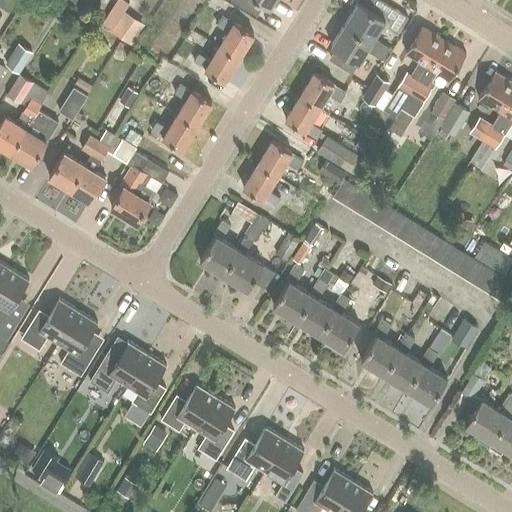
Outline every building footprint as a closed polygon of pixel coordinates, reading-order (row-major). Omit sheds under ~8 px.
[(0,0),(0,6),(9,12),(17,0),(0,0)] [(129,4),(122,0),(117,0),(101,26),(111,32),(123,12),(129,4)] [(230,0),(257,17),(264,5),(270,9),(274,0),(230,0)] [(382,25),(397,35),(407,17),(381,2),(377,0),(359,0),(344,25),(371,43),(374,38),(382,25)] [(123,12),(111,32),(131,45),(143,25),(123,12)] [(222,16),(217,24),(229,32),(220,46),(239,58),(254,34),(235,22),(234,24),(222,16)] [(344,25),(330,46),(337,51),(331,61),(351,74),(358,64),(369,46),(384,55),(389,47),(374,38),(371,43),(344,25)] [(392,95),(383,109),(393,115),(396,117),(410,95),(443,40),(421,27),(405,54),(418,62),(411,74),(406,71),(394,91),(392,95)] [(106,39),(95,45),(102,56),(113,49),(106,39)] [(396,117),(389,129),(401,137),(434,83),(432,82),(437,73),(449,81),(465,54),(443,40),(410,95),(396,117)] [(18,43),(5,63),(19,72),(32,51),(18,43)] [(199,53),(194,61),(206,69),(205,70),(224,82),(239,58),(220,46),(211,60),(199,53)] [(315,72),(300,96),(319,108),(328,94),(340,101),(345,93),(333,85),(334,84),(315,72)] [(500,112),(511,93),(511,83),(494,72),(478,98),(500,112)] [(0,145),(10,152),(48,91),(20,74),(8,94),(27,105),(17,122),(5,115),(0,122),(0,145)] [(391,83),(377,74),(362,98),(376,106),(391,83)] [(73,87),(86,95),(92,86),(78,78),(73,87)] [(178,94),(168,109),(178,115),(179,114),(197,126),(212,102),(193,90),(192,92),(180,84),(175,92),(178,94)] [(73,87),(58,110),(72,118),(86,95),(73,87)] [(129,108),(138,94),(128,87),(119,102),(129,108)] [(48,91),(10,152),(32,165),(58,122),(38,109),(49,92),(48,91)] [(442,93),(430,113),(444,121),(456,102),(442,93)] [(511,93),(500,112),(511,119),(511,93)] [(300,96),(285,120),(304,132),(305,130),(317,138),(322,129),(310,122),(319,108),(300,96)] [(455,137),(470,113),(456,104),(441,128),(455,137)] [(157,120),(152,128),(164,136),(163,138),(182,150),(197,126),(179,114),(178,115),(170,128),(157,120)] [(483,140),(491,127),(492,125),(480,118),(471,132),(483,140)] [(491,127),(483,140),(496,148),(504,135),(491,127)] [(121,140),(115,136),(106,130),(105,132),(99,141),(91,154),(90,155),(85,165),(84,164),(70,188),(92,201),(106,178),(95,171),(107,151),(113,154),(121,140)] [(130,130),(124,140),(136,146),(142,137),(130,130)] [(91,154),(99,141),(89,135),(81,148),(91,154)] [(366,159),(327,136),(318,151),(357,175),(366,159)] [(272,140),(258,164),(277,176),(286,162),(298,169),(302,162),(291,154),(292,152),(272,140)] [(137,223),(169,171),(135,151),(127,164),(132,167),(121,185),(123,187),(111,208),(137,223)] [(70,188),(84,164),(64,152),(49,175),(70,188)] [(346,175),(325,162),(318,172),(339,185),(346,175)] [(258,164),(243,188),(262,200),(263,198),(275,206),(280,197),(268,190),(277,176),(258,164)] [(344,204),(355,186),(343,179),(332,197),(344,204)] [(354,210),(365,193),(355,186),(344,204),(354,210)] [(365,193),(354,210),(364,217),(375,199),(365,193)] [(374,223),(385,205),(375,199),(364,217),(374,223)] [(257,214),(237,202),(232,210),(252,222),(257,214)] [(385,205),(374,223),(385,229),(396,212),(385,205)] [(152,213),(148,220),(157,225),(161,219),(163,215),(154,210),(152,213)] [(395,236),(406,218),(396,212),(385,229),(395,236)] [(271,221),(265,218),(260,215),(249,234),(247,232),(237,248),(239,250),(224,275),(247,290),(262,264),(248,255),(264,227),(267,229),(271,221)] [(239,250),(237,248),(221,238),(231,222),(223,217),(213,234),(215,235),(199,260),(224,275),(239,250)] [(406,218),(395,236),(405,242),(416,224),(406,218)] [(471,238),(475,222),(462,219),(458,235),(471,238)] [(315,224),(304,240),(312,246),(323,229),(315,224)] [(415,248),(426,230),(416,224),(405,242),(415,248)] [(426,230),(415,248),(425,254),(436,237),(426,230)] [(288,233),(275,254),(287,261),(300,241),(288,233)] [(436,261),(447,243),(436,237),(425,254),(436,261)] [(303,242),(293,258),(300,263),(310,247),(303,242)] [(447,243),(436,261),(446,267),(457,249),(447,243)] [(511,259),(494,248),(486,263),(503,273),(511,259)] [(456,273),(467,256),(457,249),(446,267),(456,273)] [(467,256),(456,273),(466,280),(477,262),(467,256)] [(0,283),(10,267),(0,261),(0,283)] [(288,280),(273,306),(295,320),(311,293),(310,292),(295,283),(304,267),(296,262),(286,279),(288,280)] [(476,286),(487,268),(477,262),(466,280),(476,286)] [(10,267),(0,283),(0,305),(1,306),(0,307),(0,323),(1,324),(29,279),(10,267)] [(311,293),(295,320),(318,334),(334,308),(332,307),(318,298),(333,273),(325,268),(323,271),(318,279),(310,292),(311,293)] [(317,268),(313,275),(318,279),(323,271),(317,268)] [(487,268),(476,286),(487,292),(498,275),(487,268)] [(343,271),(339,277),(349,283),(352,277),(343,271)] [(497,299),(508,281),(498,275),(487,292),(497,299)] [(377,277),(372,284),(388,293),(392,286),(377,277)] [(511,283),(508,281),(497,299),(507,305),(511,296),(511,283)] [(334,308),(318,334),(343,349),(359,324),(341,313),(351,296),(342,291),(332,307),(334,308)] [(59,342),(79,310),(60,298),(49,315),(40,309),(22,337),(40,348),(48,335),(59,342)] [(62,362),(82,374),(99,345),(88,338),(98,322),(79,310),(59,342),(70,348),(62,362)] [(376,334),(360,360),(384,374),(400,349),(397,348),(382,338),(392,321),(384,316),(374,333),(376,334)] [(464,320),(452,340),(466,348),(477,329),(478,328),(476,327),(464,320)] [(441,329),(429,348),(437,353),(439,354),(451,335),(441,329)] [(400,349),(384,374),(408,389),(423,364),(421,362),(422,361),(405,353),(415,336),(407,331),(397,348),(400,349)] [(128,384),(147,353),(129,341),(119,357),(114,354),(109,351),(91,379),(109,391),(117,378),(128,384)] [(423,364),(408,389),(431,403),(446,378),(428,367),(437,353),(429,348),(422,361),(421,362),(423,364)] [(156,381),(166,365),(147,353),(128,384),(138,391),(132,400),(150,412),(166,388),(156,381)] [(474,373),(462,392),(472,399),(485,380),(474,373)] [(197,427),(216,396),(197,384),(187,401),(177,395),(163,419),(183,431),(189,422),(197,427)] [(489,446),(511,409),(511,395),(510,395),(500,411),(481,399),(465,424),(481,433),(477,438),(489,446)] [(216,396),(197,427),(207,433),(199,446),(218,458),(234,430),(225,424),(235,408),(216,396)] [(511,409),(489,446),(500,453),(504,448),(511,452),(511,409)] [(155,426),(144,443),(156,451),(168,433),(155,426)] [(266,470),(285,439),(266,427),(256,444),(246,438),(229,467),(249,478),(257,465),(266,470)] [(277,494),(282,497),(287,500),(304,473),(294,467),(304,450),(285,439),(266,470),(284,481),(277,494)] [(12,457),(28,466),(36,453),(20,444),(12,457)] [(44,449),(31,469),(45,478),(48,473),(63,482),(71,470),(58,462),(60,458),(44,449)] [(90,453),(75,477),(90,486),(104,462),(90,453)] [(196,498),(211,471),(197,463),(182,491),(196,498)] [(298,507),(297,509),(301,511),(320,511),(323,507),(330,511),(334,511),(354,482),(335,470),(325,486),(322,490),(313,484),(298,507)] [(45,478),(41,483),(56,493),(63,482),(48,473),(45,478)] [(334,511),(360,511),(373,493),(354,482),(334,511)] [(207,491),(199,504),(210,510),(217,498),(207,491)]
